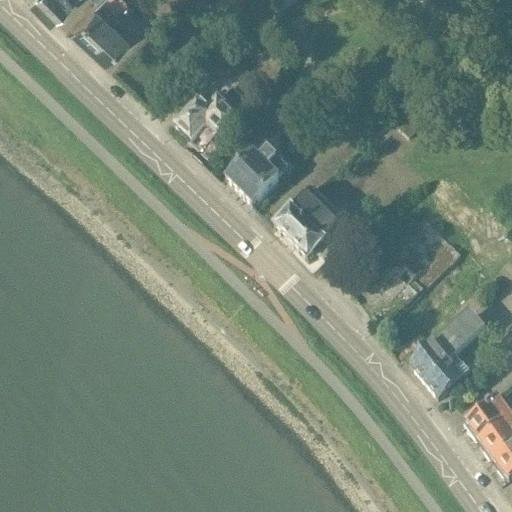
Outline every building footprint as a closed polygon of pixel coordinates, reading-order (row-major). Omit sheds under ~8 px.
[(27,0),(48,21),(69,0),(27,0)] [(98,0),(94,4),(70,30),(72,31),(101,59),(122,38),(109,26),(113,22),(110,19),(126,2),(123,0),(98,0)] [(215,0),(214,2),(236,17),(246,0),(215,0)] [(219,104),(236,121),(248,108),(232,92),(219,104)] [(212,122),(204,130),(222,148),(242,127),(236,121),(219,104),(217,102),(205,114),(212,122)] [(196,105),(173,128),(190,145),(204,130),(212,122),(205,114),(196,105)] [(405,106),(389,124),(409,142),(425,124),(405,106)] [(261,148),(225,184),(252,210),(287,174),(261,148)] [(292,213),(273,232),(307,266),(315,258),(323,266),(334,254),(326,246),(345,227),(312,194),(292,214),(292,213)] [(470,319),(416,365),(409,370),(437,403),(469,377),(455,361),(485,336),(470,319)] [(465,430),(463,431),(474,446),(477,446),(478,448),(511,423),(498,404),(464,429),(465,430)] [(511,423),(478,448),(484,455),(483,457),(488,464),(491,465),(492,467),(511,452),(511,423)] [(511,452),(492,467),(497,474),(497,476),(503,485),(506,486),(511,481),(511,452)]
